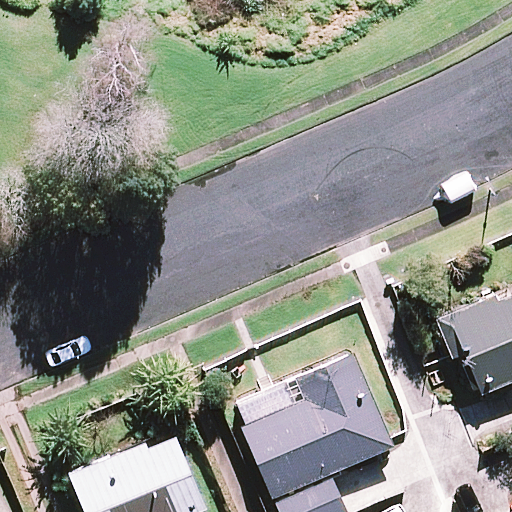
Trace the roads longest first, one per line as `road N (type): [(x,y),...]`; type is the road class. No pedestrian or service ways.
road 1 (residential): [(511,105),(478,128),(0,332)]
road 2 (track): [(246,511),(148,268)]
